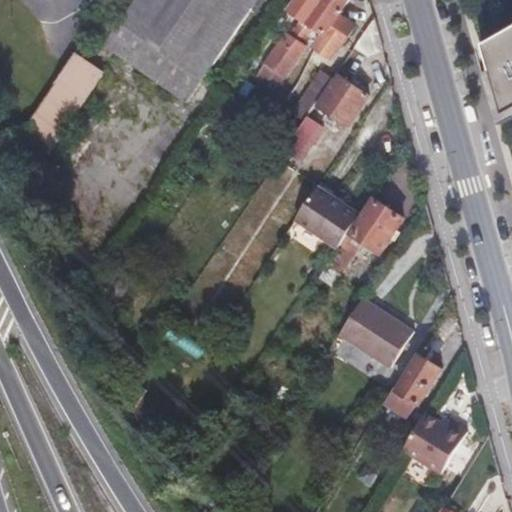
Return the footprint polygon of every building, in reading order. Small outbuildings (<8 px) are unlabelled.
[(127,16),(121,25),(206,82),(261,0),(138,0),(136,4),(127,16)] [(122,12),(127,16),(136,4),(130,0),(122,12)] [(310,20),(323,0),(299,0),(293,9),(310,20)] [(339,15),(348,0),(323,0),(310,20),(305,28),(311,33),(316,26),(327,33),(339,15)] [(355,26),(339,15),(327,33),(319,49),(332,58),(341,44),(343,45),(355,26)] [(373,55),(385,51),(375,16),(356,44),(373,55)] [(206,82),(121,25),(104,49),(189,106),(206,82)] [(268,64),(276,70),(297,39),(289,34),(268,64)] [(511,36),(483,54),(506,129),(511,125),(511,36)] [(297,39),(276,70),(287,77),(307,46),(297,39)] [(44,102),(22,134),(52,154),(109,73),(78,52),(48,96),(44,102)] [(307,116),(335,74),(324,66),(296,108),(307,116)] [(341,75),(319,107),(350,129),(372,96),(341,75)] [(307,116),(284,150),(293,155),(301,144),(305,146),(320,124),(307,116)] [(67,139),(39,179),(54,189),(82,149),(67,139)] [(351,230),(364,210),(322,182),(299,216),(341,246),(351,230)] [(378,198),(354,232),(367,241),(384,252),(407,218),(378,198)] [(55,231),(70,241),(79,228),(64,218),(55,231)] [(79,228),(70,241),(105,264),(114,251),(79,228)] [(351,230),(341,246),(329,264),(345,274),(367,241),(354,232),(351,230)] [(375,368),(398,332),(359,307),(336,342),(375,368)] [(409,339),(398,332),(375,368),(386,375),(409,339)] [(166,362),(149,350),(122,389),(146,444),(160,424),(153,408),(142,397),(166,362)] [(391,404),(387,401),(379,415),(402,429),(410,415),(411,416),(432,383),(411,370),(391,404)] [(431,436),(417,427),(394,465),(432,488),(457,448),(441,437),(439,441),(431,436)] [(434,433),(431,436),(439,441),(441,437),(434,433)]
